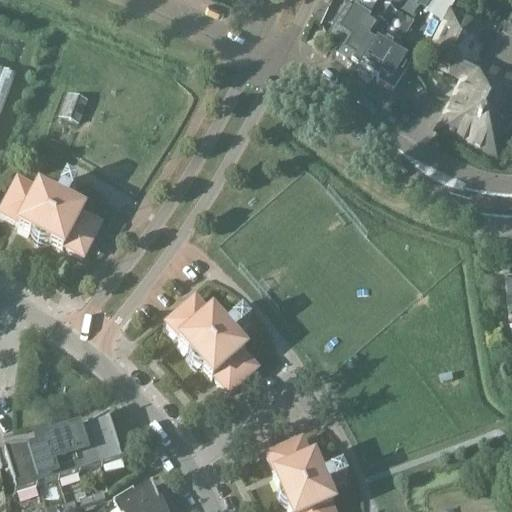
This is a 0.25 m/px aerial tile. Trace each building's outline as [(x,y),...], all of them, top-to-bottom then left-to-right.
[(442,24),(454,4),(448,0),(432,0),(424,14),(442,24)] [(335,58),(354,70),(389,13),(383,9),(374,22),(374,23),(372,26),(360,18),(335,58)] [(354,70),(373,81),(396,44),(381,34),(385,29),(383,28),(392,15),(389,13),(354,70)] [(466,82),(474,66),(472,64),(486,36),(452,19),(429,64),(466,82)] [(396,44),(373,81),(391,93),(417,53),(402,43),(400,46),(396,44)] [(511,85),(474,66),(466,82),(438,135),(495,165),(511,131),(511,85)] [(0,115),(14,78),(0,72),(0,115)] [(70,99),(61,123),(77,129),(86,106),(70,99)] [(35,196),(17,230),(16,232),(29,239),(36,248),(69,185),(63,182),(55,197),(48,193),(45,198),(36,194),(35,196)] [(62,253),(79,220),(80,217),(71,212),(74,207),(67,203),(75,188),(69,185),(36,248),(47,249),(60,255),(62,253)] [(0,220),(17,230),(35,196),(16,186),(0,215),(0,220)] [(79,220),(62,253),(81,263),(98,230),(79,220)] [(511,281),(503,283),(507,320),(511,319),(511,281)] [(179,345),(207,321),(193,304),(165,329),(179,345)] [(207,321),(179,345),(177,347),(187,358),(190,369),(243,322),(239,317),(226,329),(220,323),(216,327),(209,319),(207,321)] [(212,383),(240,358),(242,356),(235,349),(240,345),(235,339),(248,327),(243,322),(190,369),(200,374),(210,385),(212,383)] [(240,358),(212,383),(226,399),(254,375),(240,358)] [(249,388),(260,401),(270,393),(259,379),(249,388)] [(106,420),(85,431),(98,470),(121,463),(120,462),(119,462),(111,436),(116,434),(117,436),(118,436),(112,415),(110,415),(111,418),(106,420)] [(85,431),(65,437),(77,477),(98,470),(85,431)] [(57,483),(77,477),(65,437),(44,444),(57,483)] [(44,444),(24,450),(36,490),(57,483),(44,444)] [(273,481),(308,466),(299,446),(265,461),(273,481)] [(13,497),(36,490),(24,450),(0,453),(0,472),(1,472),(0,471),(6,469),(14,495),(13,496),(13,497)] [(308,466),(273,481),(271,482),(277,495),(277,507),(342,478),(339,472),(323,479),(320,472),(315,474),(311,465),(308,466)] [(327,511),(328,511),(331,511),(326,501),(332,499),(329,492),(345,485),(342,478),(277,507),(282,511),(327,511)] [(115,511),(158,511),(159,511),(149,489),(148,489),(149,490),(135,499),(131,493),(132,493),(131,492),(111,504),(115,511)] [(102,496),(90,500),(92,506),(104,503),(102,496)] [(92,506),(90,500),(78,504),(80,510),(92,506)]
